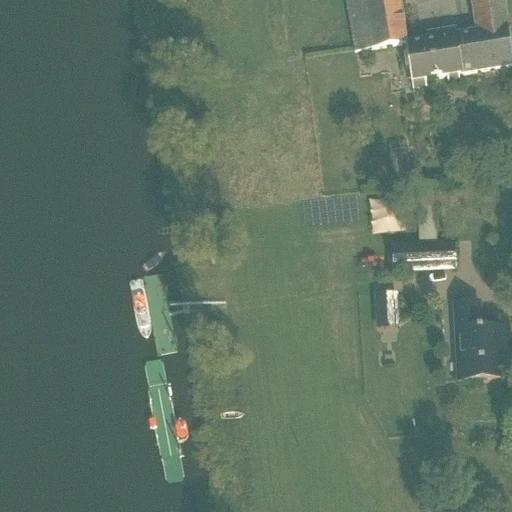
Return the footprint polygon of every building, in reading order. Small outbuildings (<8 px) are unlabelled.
[(426,81),(448,78),(449,84),(461,82),(460,76),(511,68),(511,50),(504,0),(346,0),(355,53),(406,45),(413,89),(427,87),(426,81)] [(438,236),(436,187),(417,187),(420,237),(438,236)] [(371,200),(373,235),(411,233),(410,198),(371,200)] [(457,244),(439,244),(420,245),(407,245),(409,274),(458,273),(457,244)] [(376,296),(377,332),(399,331),(398,295),(376,296)] [(507,352),(505,329),(481,331),(480,305),(456,306),(460,383),(503,381),(500,353),(507,352)]
